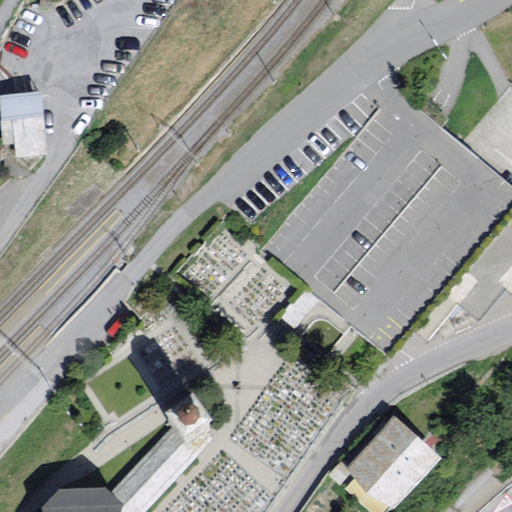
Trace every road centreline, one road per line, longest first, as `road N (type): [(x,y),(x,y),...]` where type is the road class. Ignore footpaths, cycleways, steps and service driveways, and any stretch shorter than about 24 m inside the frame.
road 1 (residential): [(468,0),(391,44),(202,202),(0,430)]
road 2 (residential): [(511,325),(450,351),(378,407),(287,511)]
road 3 (residential): [(71,51),(62,156),(0,252)]
